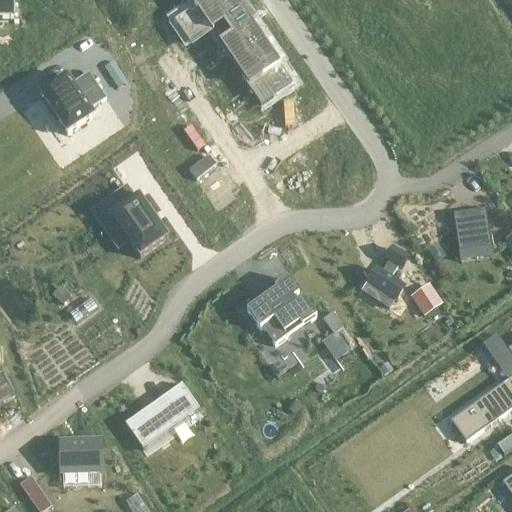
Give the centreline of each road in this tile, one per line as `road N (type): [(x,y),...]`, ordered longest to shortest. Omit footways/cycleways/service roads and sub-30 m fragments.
road 1 (residential): [(378,206),(280,227),(185,295),(169,346),(0,461)]
road 2 (residential): [(378,206),(373,155),(272,0)]
road 3 (residential): [(502,135),(378,206)]
